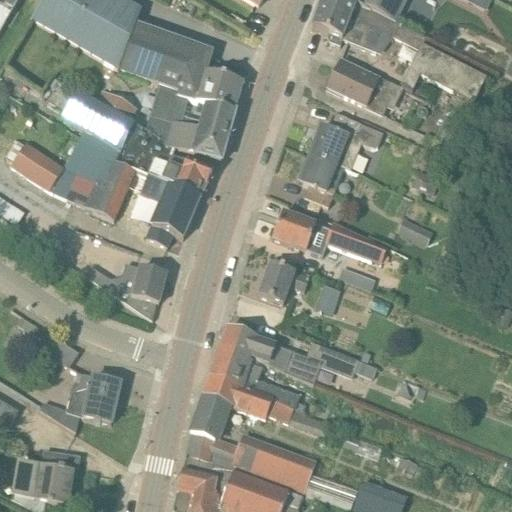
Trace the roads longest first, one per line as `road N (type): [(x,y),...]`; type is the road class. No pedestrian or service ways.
road 1 (secondary): [(180,360),(268,80),(303,0)]
road 2 (residential): [(180,360),(115,341),(0,272)]
road 3 (secondary): [(149,511),(180,360)]
